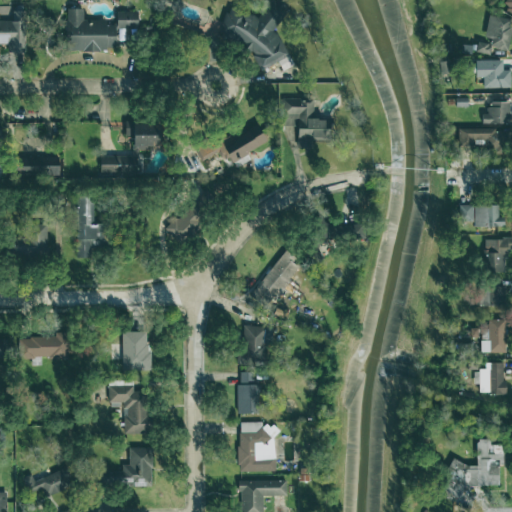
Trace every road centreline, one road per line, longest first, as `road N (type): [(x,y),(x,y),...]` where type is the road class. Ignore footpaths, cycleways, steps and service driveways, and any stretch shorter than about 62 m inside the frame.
road 1 (residential): [(374,177),(334,179),(280,198),(232,240),(199,288),(0,298)]
road 2 (residential): [(199,288),(195,511)]
road 3 (residential): [(204,85),(0,88)]
